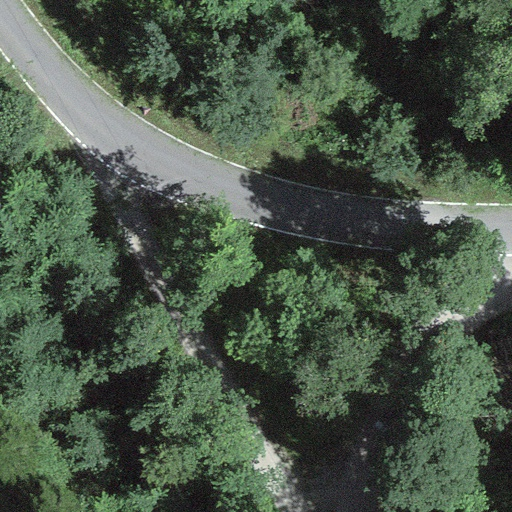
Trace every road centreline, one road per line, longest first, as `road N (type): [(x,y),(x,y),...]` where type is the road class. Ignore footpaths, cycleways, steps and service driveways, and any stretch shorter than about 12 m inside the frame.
road 1 (tertiary): [(511,230),(303,214),(172,175),(80,111)]
road 2 (unclassified): [(283,511),(80,111)]
road 3 (unclassified): [(359,511),(382,428),(422,367),(511,268)]
road 4 (tertiary): [(80,111),(0,17)]
